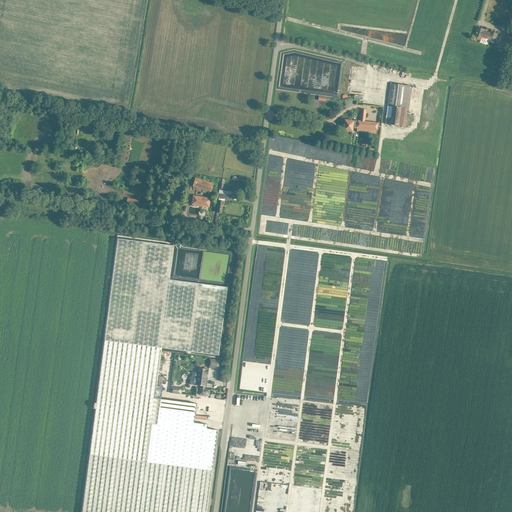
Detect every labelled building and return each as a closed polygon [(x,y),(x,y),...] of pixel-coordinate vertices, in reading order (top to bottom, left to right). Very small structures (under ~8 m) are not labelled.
[(478,27),(475,35),(481,37),(481,36),(494,40),(497,33),(491,31),(491,32),(483,30),(484,29),(478,27)] [(398,78),(390,144),(418,147),(427,81),(398,78)] [(376,130),(377,126),(377,123),(364,121),(365,109),(361,109),(360,120),(356,120),(355,121),(345,120),(343,130),(348,131),(352,131),(352,127),(376,130)] [(211,191),(213,184),(195,179),(193,188),(194,190),(199,187),(211,191)] [(218,201),(216,212),(221,213),(223,206),(224,206),(224,202),(224,199),(230,199),(231,195),(219,193),(218,198),(219,198),(218,201)] [(200,198),(200,197),(194,196),(192,206),(197,207),(199,205),(208,206),(210,199),(203,198),(200,198)] [(140,200),(128,198),(126,208),(138,209),(140,200)] [(118,238),(105,340),(162,348),(219,355),(228,287),(169,279),(174,246),(118,238)] [(424,251),(424,243),(408,243),(408,248),(411,248),(411,249),(413,249),(413,251),(424,251)] [(157,385),(162,348),(105,340),(82,511),(206,511),(217,430),(207,428),(208,424),(194,422),(196,403),(161,399),(163,386),(157,385)] [(219,369),(220,360),(210,359),(209,367),(219,369)] [(207,369),(199,368),(197,381),(196,385),(202,386),(201,388),(200,388),(199,394),(209,396),(210,389),(204,389),(205,386),(207,378),(206,378),(207,374),(208,374),(208,369),(207,369)]
